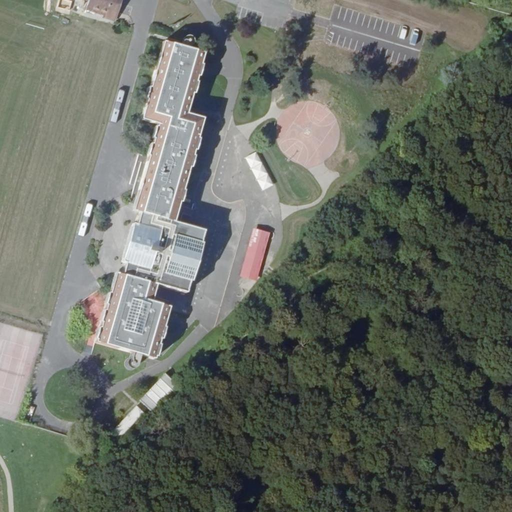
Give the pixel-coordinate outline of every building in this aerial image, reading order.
[(71,0),(60,0),(58,7),(69,11),(72,0),(71,0)] [(122,0),(89,0),(87,9),(105,14),(118,17),(122,0)] [(141,211),(140,214),(175,222),(204,118),(188,113),(204,52),(164,41),(155,72),(153,79),(142,119),(158,123),(149,158),(136,204),(141,211)] [(255,152),(243,157),(259,191),(271,186),(255,152)] [(116,280),(98,344),(157,359),(157,357),(157,356),(171,307),(153,302),(158,285),(188,292),(191,281),(193,281),(204,243),(202,242),(205,230),(175,222),(140,214),(138,224),(134,223),(124,262),(127,263),(124,275),(116,280)] [(267,233),(251,228),(239,277),(255,281),(267,233)] [(163,379),(145,397),(153,404),(170,386),(163,379)] [(136,410),(114,432),(120,439),(142,417),(136,410)]
